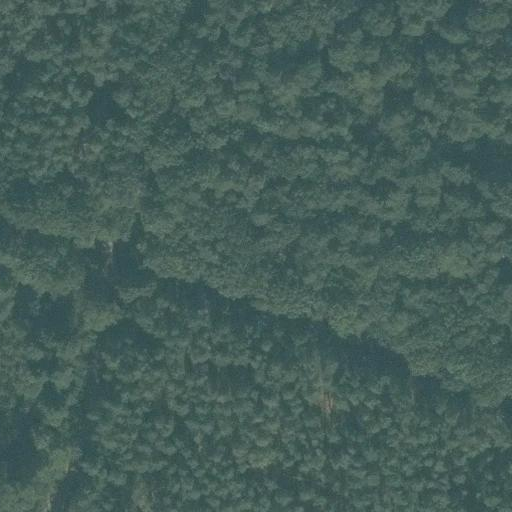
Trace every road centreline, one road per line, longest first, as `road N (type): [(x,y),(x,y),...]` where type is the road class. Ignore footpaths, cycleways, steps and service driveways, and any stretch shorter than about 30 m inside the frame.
road 1 (track): [(130,258),(511,400)]
road 2 (track): [(130,258),(194,0)]
road 3 (track): [(60,511),(130,258)]
road 4 (track): [(130,258),(0,208)]
